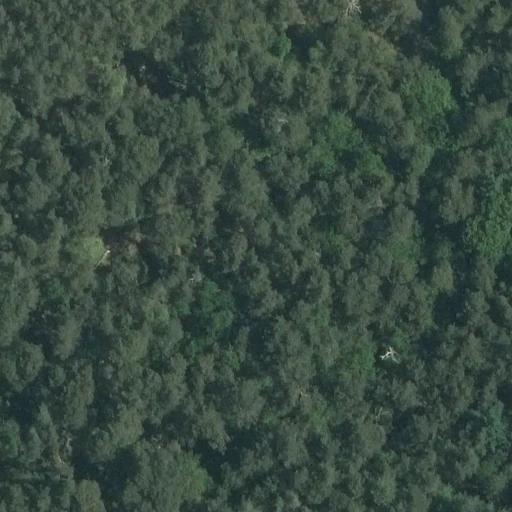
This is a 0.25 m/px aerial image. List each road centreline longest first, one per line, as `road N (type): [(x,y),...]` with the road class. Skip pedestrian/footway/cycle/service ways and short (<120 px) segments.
road 1 (track): [(211,511),(226,462),(189,388),(159,270),(156,109)]
road 2 (track): [(156,109),(366,0)]
